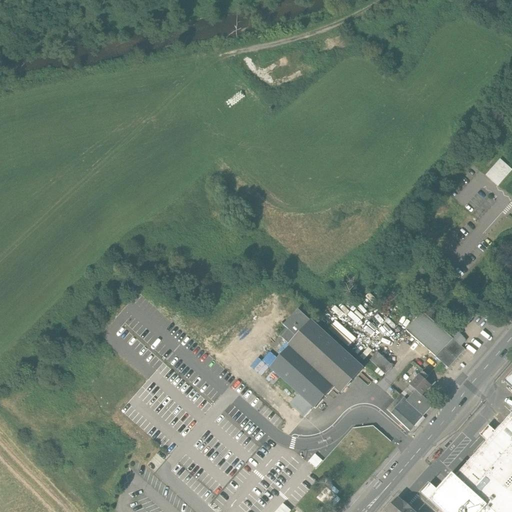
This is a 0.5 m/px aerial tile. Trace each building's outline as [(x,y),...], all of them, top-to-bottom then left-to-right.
[(488,175),(500,186),(511,172),(511,166),(502,158),(488,175)] [(290,347),(312,324),(299,312),(284,328),(286,330),(278,337),(290,347)] [(406,331),(449,369),(465,350),(423,313),(406,331)] [(341,393),(362,370),(312,324),(290,347),(333,387),(341,393)] [(314,409),(333,387),(290,347),(270,369),(298,394),(312,407),(314,409)] [(384,374),(385,376),(391,369),(376,354),(370,361),(378,369),(384,374)] [(381,377),(384,374),(378,369),(375,372),(381,377)] [(419,376),(410,387),(421,397),(422,396),(430,386),(424,381),(428,377),(423,372),(419,376)] [(424,381),(430,386),(431,388),(436,383),(428,376),(428,377),(424,381)] [(433,406),(422,396),(421,397),(410,387),(407,389),(413,395),(407,402),(404,399),(391,414),(410,432),(433,406)] [(289,405),(303,418),(312,407),(298,394),(289,405)] [(511,511),(511,414),(496,433),(488,426),(480,435),(487,442),(456,477),(455,478),(493,511),(511,511)] [(493,511),(455,478),(456,477),(452,474),(438,491),(430,484),(421,494),(441,511),(493,511)] [(386,511),(413,511),(411,510),(405,504),(404,504),(398,499),(386,511)]
